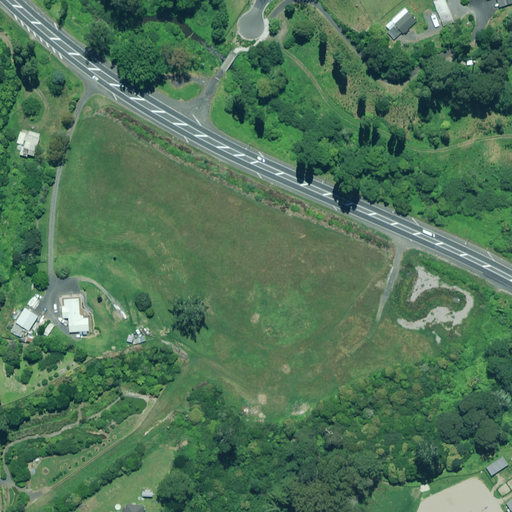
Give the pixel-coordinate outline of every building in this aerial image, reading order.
[(455,23),(445,0),(441,0),(435,3),(444,27),(452,24),(455,23)] [(511,0),(488,0),(489,0),(497,0),(500,8),(511,4),(511,0)] [(418,21),(408,12),(391,29),(400,38),(418,21)] [(21,151),(20,156),(28,158),(29,155),(34,156),(41,136),(30,132),(29,135),(20,133),(17,144),(20,145),(19,145),(18,146),(18,147),(17,147),(17,148),(17,149),(18,150),(18,151),(19,151),(20,151),(21,151)] [(85,314),(81,314),(80,300),(65,301),(66,307),(63,307),(64,319),(70,318),(70,333),(80,332),(81,335),(90,335),(90,319),(86,319),(85,314)] [(444,305),(438,311),(450,321),(455,314),(444,305)] [(39,330),(43,324),(39,320),(34,326),(39,330)]
